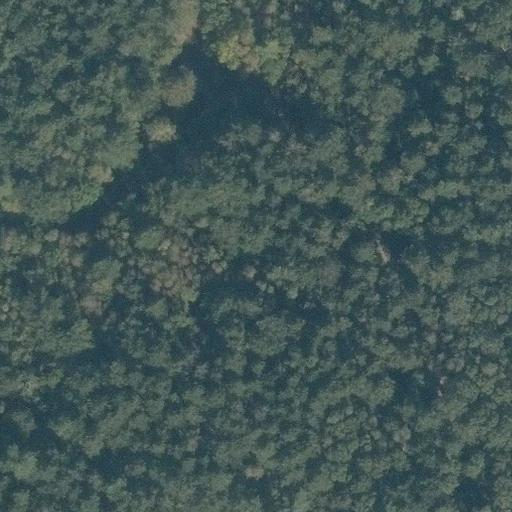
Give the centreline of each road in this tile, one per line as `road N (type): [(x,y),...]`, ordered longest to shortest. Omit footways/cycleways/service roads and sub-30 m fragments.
road 1 (unknown): [(499,511),(387,269),(374,209)]
road 2 (unknown): [(424,0),(371,102),(374,209)]
